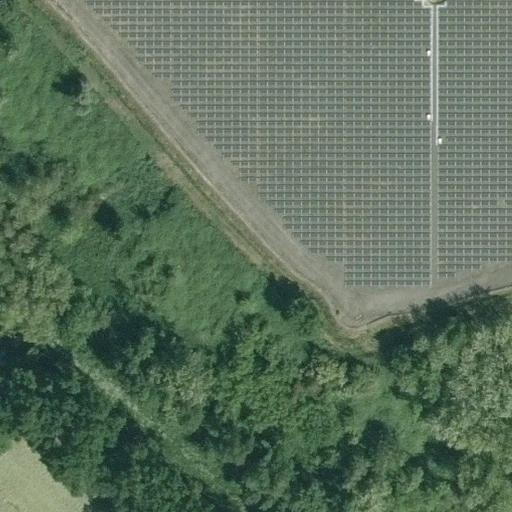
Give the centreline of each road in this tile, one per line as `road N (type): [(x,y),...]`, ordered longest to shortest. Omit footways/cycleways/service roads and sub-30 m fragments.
road 1 (track): [(263,511),(0,299)]
road 2 (unclassified): [(143,511),(0,390)]
